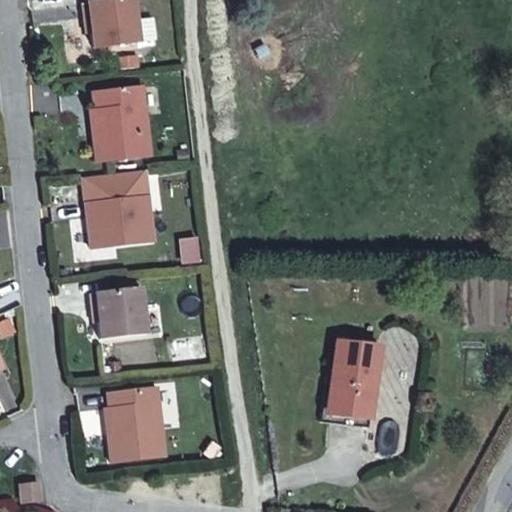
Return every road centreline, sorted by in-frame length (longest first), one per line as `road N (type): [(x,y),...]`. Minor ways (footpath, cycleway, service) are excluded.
road 1 (residential): [(49,415),(9,79)]
road 2 (residential): [(184,511),(58,493),(49,415)]
